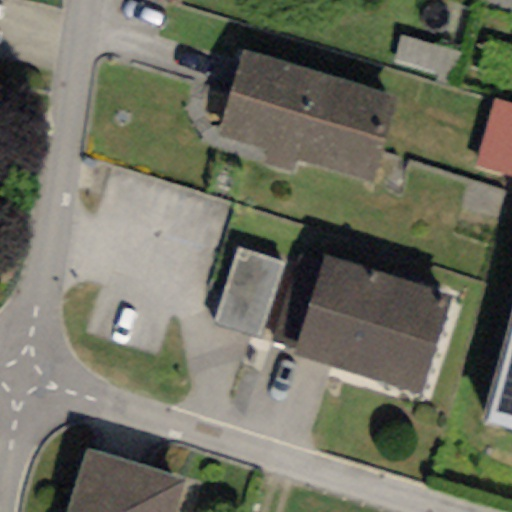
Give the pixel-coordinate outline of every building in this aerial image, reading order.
[(399,103),(243,56),(217,141),(373,188),(399,103)] [(509,181),(511,171),(511,116),(499,113),(483,174),(509,181)] [(284,267),(238,253),(215,327),(260,341),(284,267)] [(454,305),(326,263),(294,362),(421,404),(454,305)] [(511,343),(486,434),(511,441),(511,343)] [(179,511),(188,486),(87,454),(68,511),(179,511)]
